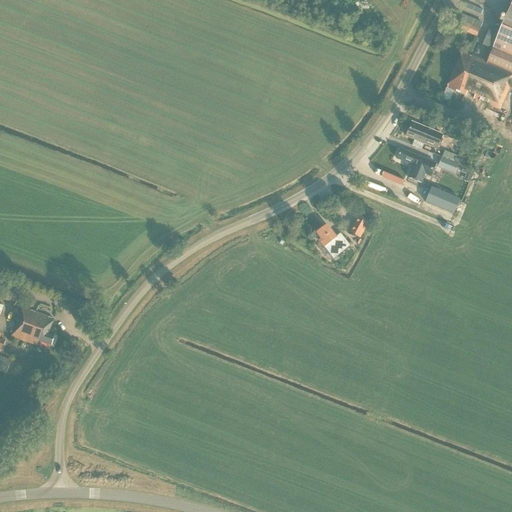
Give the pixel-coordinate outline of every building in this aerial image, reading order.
[(511,5),(502,30),(495,28),(491,38),(487,36),(483,46),(487,47),(487,48),(493,50),(491,54),(493,55),(490,64),(464,53),(449,88),(456,91),(500,110),(511,85),(509,83),(511,76),(511,5)] [(456,91),(449,88),(444,99),(451,102),(456,91)] [(405,137),(436,150),(438,145),(440,146),(443,139),(441,139),(443,135),(411,122),(405,137)] [(436,164),(429,162),(400,150),(397,159),(413,166),(408,178),(422,183),(426,175),(431,177),(432,173),(434,174),(436,169),(434,168),(436,164)] [(465,166),(467,161),(444,151),(438,167),(450,172),(454,162),(465,166)] [(468,183),(473,171),(463,167),(461,172),(466,174),(463,181),(468,183)] [(459,200),(458,199),(432,189),(426,202),(453,214),(455,209),(459,200)] [(349,233),(360,239),(369,222),(357,216),(349,233)] [(318,241),(323,248),(324,247),(333,259),(349,246),(340,234),(335,238),(326,226),(316,234),(320,239),(318,241)] [(22,308),(11,336),(50,350),(51,348),(57,329),(51,327),(54,320),(22,308)] [(0,371),(6,374),(11,361),(0,356),(0,371)]
